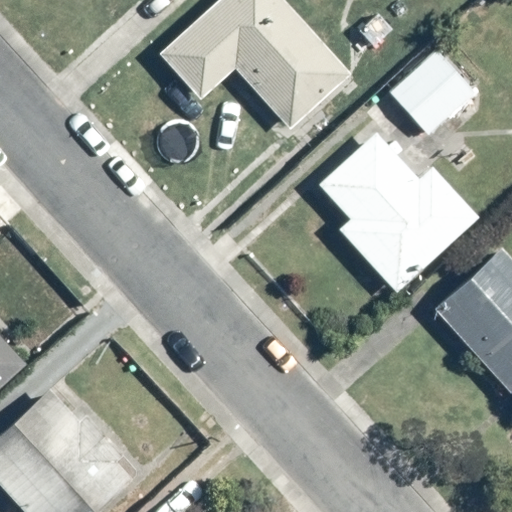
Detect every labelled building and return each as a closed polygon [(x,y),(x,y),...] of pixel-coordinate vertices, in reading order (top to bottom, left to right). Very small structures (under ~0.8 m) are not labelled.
[(347,72),(282,0),(212,0),(157,50),(197,95),(232,64),(287,125),(347,72)] [(472,89),(434,47),(387,89),(425,132),(472,89)] [(382,137),(373,126),(315,179),(348,215),(337,225),(393,287),(474,214),(394,126),(382,137)] [(511,384),(511,261),(498,246),(432,305),(507,389),(511,384)] [(0,391),(35,360),(0,321),(0,391)] [(86,449),(103,433),(83,412),(76,418),(46,385),(0,426),(0,482),(27,511),(85,511),(118,483),(86,449)]
